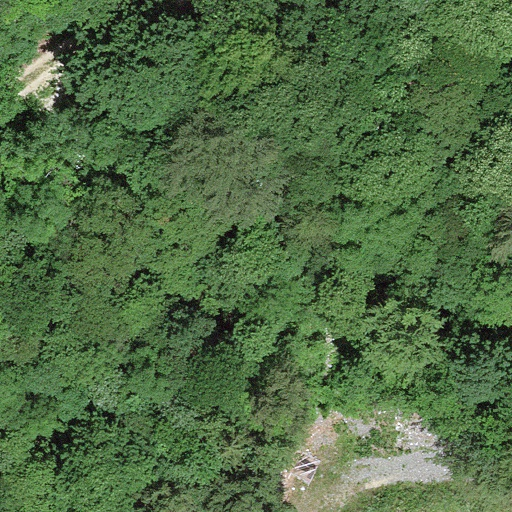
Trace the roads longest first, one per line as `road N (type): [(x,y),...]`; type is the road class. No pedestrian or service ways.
road 1 (track): [(511,498),(468,467),(412,463),(350,497),(339,511)]
road 2 (track): [(156,0),(0,109)]
